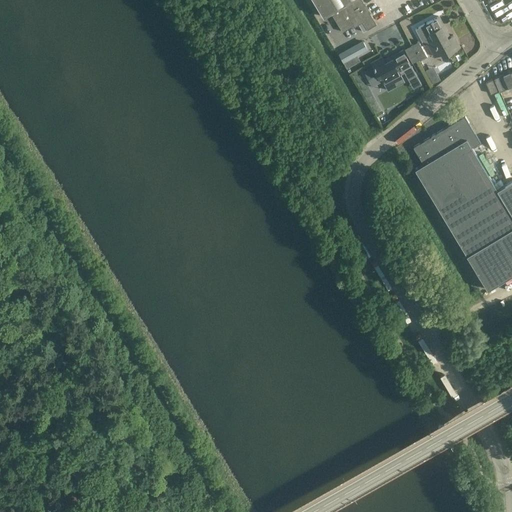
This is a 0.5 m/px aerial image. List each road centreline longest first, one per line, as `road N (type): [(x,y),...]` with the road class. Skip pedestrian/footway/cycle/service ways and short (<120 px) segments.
road 1 (unclassified): [(511,468),(360,224),(351,194),(373,153),(511,36)]
road 2 (tertiary): [(314,511),(511,398)]
